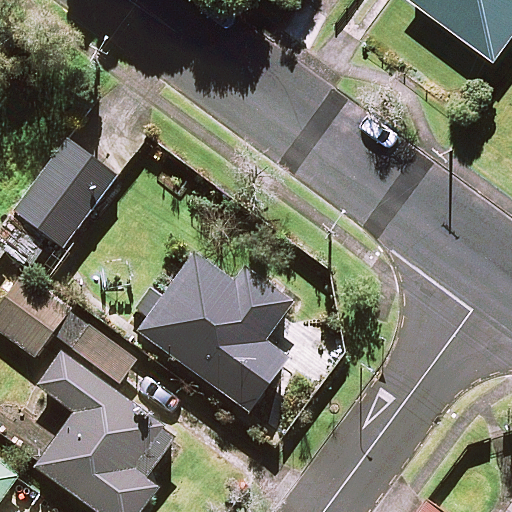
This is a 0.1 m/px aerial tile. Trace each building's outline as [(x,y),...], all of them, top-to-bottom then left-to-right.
[(511,0),(415,0),(500,62),(511,46),(511,0)] [(121,178),(72,142),(17,216),(66,252),(121,178)] [(49,245),(14,218),(0,236),(0,247),(30,270),(49,245)] [(170,270),(137,316),(148,324),(140,337),(252,418),(286,370),(299,379),(305,371),(325,385),(350,351),(313,323),(288,357),(270,343),(300,302),(246,263),(236,278),(203,255),(184,281),(170,270)] [(137,367),(25,281),(0,312),(0,335),(36,363),(56,337),(70,348),(38,390),(78,420),(38,471),(91,511),(148,511),(162,494),(148,484),(176,447),(113,399),(137,367)] [(0,507),(20,480),(0,466),(0,507)]
